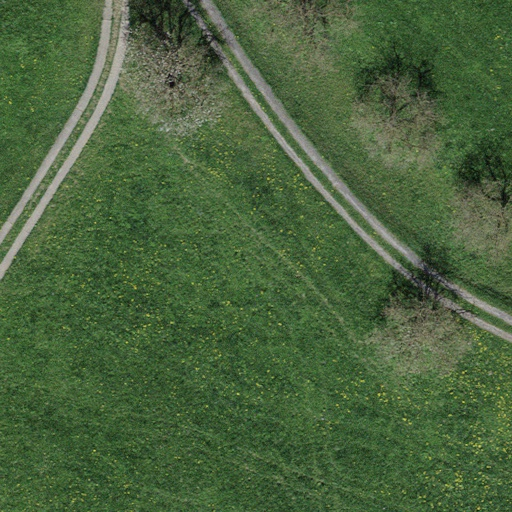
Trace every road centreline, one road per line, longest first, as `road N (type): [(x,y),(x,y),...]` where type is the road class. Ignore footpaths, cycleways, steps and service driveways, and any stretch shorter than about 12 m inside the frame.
road 1 (track): [(511,312),(401,257),(250,89),(188,0)]
road 2 (track): [(0,250),(107,48),(108,0)]
